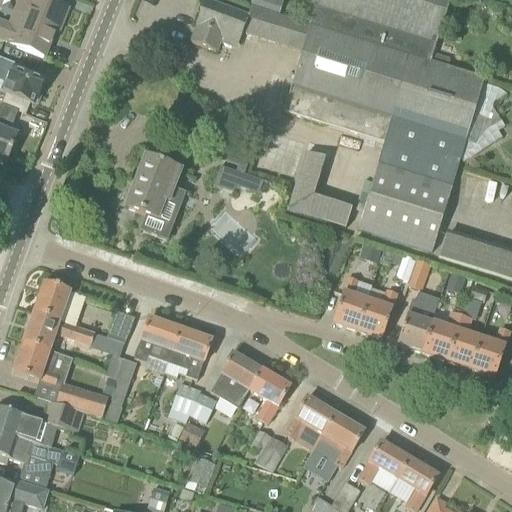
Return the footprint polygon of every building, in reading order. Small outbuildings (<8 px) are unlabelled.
[(61,28),(68,10),(41,0),(28,0),(10,47),(43,60),(57,26),(61,28)] [(317,0),(308,30),(296,26),(250,12),(246,20),(204,4),(195,28),(197,29),(190,46),(216,55),(222,40),(240,47),(245,35),(301,52),(281,117),(383,148),(377,167),(451,190),(483,84),(429,67),(450,0),(317,0)] [(466,16),(476,18),(479,4),(470,1),(466,16)] [(0,61),(0,94),(4,96),(30,106),(33,107),(36,100),(38,101),(45,84),(12,72),(14,67),(0,61)] [(25,117),(30,106),(4,96),(0,108),(25,117)] [(17,138),(0,132),(0,165),(6,167),(17,138)] [(298,181),(304,156),(289,153),(283,177),(298,181)] [(307,153),(290,214),(350,231),(356,209),(319,199),(330,160),(307,153)] [(180,174),(144,160),(124,211),(145,219),(140,234),(166,244),(184,198),(172,193),(180,174)] [(233,194),(235,188),(260,196),(264,181),(218,168),(213,188),(233,194)] [(511,282),(511,255),(448,236),(440,260),(511,282)] [(376,267),(380,254),(363,249),(359,261),(376,267)] [(398,269),(401,261),(391,258),(388,266),(398,269)] [(402,260),(395,280),(406,284),(413,264),(402,260)] [(430,269),(417,264),(408,290),(421,294),(430,269)] [(464,283),(450,278),(444,294),(459,299),(464,283)] [(331,326),(356,335),(366,305),(351,300),(357,284),(347,281),(331,326)] [(59,326),(69,295),(43,286),(32,317),(59,326)] [(381,343),(396,298),(385,294),(380,310),(366,305),(356,335),(381,343)] [(421,356),(431,327),(430,326),(436,311),(411,303),(396,348),(421,356)] [(106,341),(123,347),(134,322),(115,315),(106,341)] [(421,356),(445,365),(461,319),(452,316),(450,315),(444,331),(431,327),(421,356)] [(94,338),(59,326),(32,317),(27,333),(21,331),(17,344),(16,343),(15,345),(22,347),(49,356),(55,338),(90,350),(94,338)] [(445,365),(470,373),(480,343),(465,338),(470,322),(461,319),(445,365)] [(179,333),(147,322),(132,363),(145,367),(148,360),(167,366),(179,333)] [(493,348),(480,343),(470,373),(494,381),(509,336),(498,332),(493,348)] [(211,344),(179,333),(167,366),(167,367),(164,377),(176,382),(177,377),(185,380),(184,381),(196,385),(203,366),(211,344)] [(57,359),(49,356),(22,347),(12,376),(39,386),(39,385),(55,390),(59,379),(51,376),(57,359)] [(238,411),(248,393),(260,374),(231,357),(219,376),(220,377),(209,393),(238,411)] [(104,379),(109,381),(117,384),(125,363),(111,359),(104,379)] [(117,384),(118,384),(128,388),(136,367),(125,363),(117,384)] [(289,391),(260,374),(248,393),(266,404),(256,421),(266,428),(289,391)] [(112,400),(117,384),(107,381),(102,396),(112,400)] [(106,401),(63,388),(57,407),(100,421),(106,401)] [(200,395),(178,388),(167,421),(184,427),(188,419),(198,397),(200,395)] [(198,397),(188,419),(205,427),(215,406),(198,397)] [(294,444),(312,454),(334,418),(305,401),(293,421),(295,421),(284,438),(294,444)] [(0,412),(0,436),(49,452),(55,430),(70,435),(76,415),(49,407),(42,426),(0,412)] [(109,407),(104,422),(116,427),(122,412),(109,407)] [(334,418),(312,454),(312,456),(341,472),(363,436),(334,418)] [(271,442),(258,435),(244,460),(257,468),(271,442)] [(49,452),(0,436),(0,466),(6,468),(8,463),(23,468),(26,460),(58,469),(61,456),(62,455),(49,452)] [(273,443),(259,469),(272,477),(286,450),(273,443)] [(379,446),(367,465),(368,466),(358,482),(369,489),(371,486),(388,496),(396,482),(408,463),(379,446)] [(79,461),(61,456),(58,469),(56,473),(74,479),(79,461)] [(213,468),(197,462),(195,461),(186,485),(206,492),(214,469),(213,468)] [(437,480),(408,463),(396,482),(415,494),(405,510),(407,511),(417,511),(425,500),(437,480)] [(0,511),(22,511),(23,509),(33,511),(42,511),(48,494),(0,479),(0,511)] [(330,510),(333,511),(348,511),(359,495),(344,486),(330,510)] [(165,511),(164,501),(149,502),(149,511),(165,511)] [(324,511),(326,508),(316,501),(310,511),(324,511)] [(436,501),(429,511),(443,511),(446,508),(436,501)]
